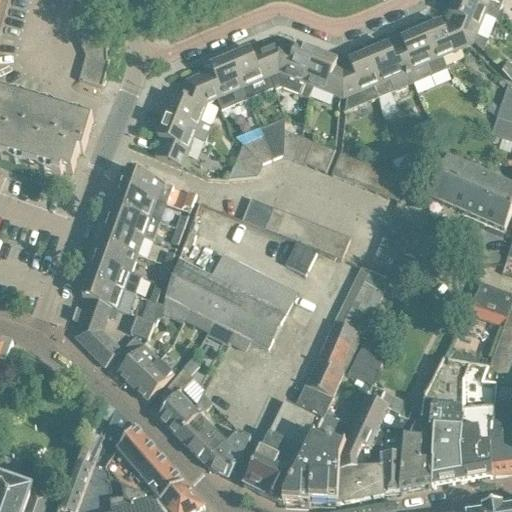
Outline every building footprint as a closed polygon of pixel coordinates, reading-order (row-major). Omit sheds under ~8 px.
[(90,5),(87,0),(72,0),(63,4),(68,15),(90,5)] [(484,54),(497,22),(500,14),(466,0),(455,0),(452,9),(449,17),(453,19),(451,25),(473,48),(474,44),(484,54)] [(492,0),(466,0),(500,14),(503,6),(492,1),(492,0)] [(94,16),(90,5),(68,15),(72,25),(94,16)] [(99,27),(94,16),(72,25),(77,37),(99,27)] [(473,48),(451,25),(444,28),(442,24),(422,33),(440,75),(448,72),(443,61),(473,48)] [(104,38),(99,27),(77,37),(81,47),(104,38)] [(440,75),(422,33),(401,41),(403,46),(397,48),(413,86),(440,75)] [(110,53),(104,38),(81,47),(86,59),(108,58),(107,53),(110,53)] [(301,98),(318,55),(298,47),(296,52),(279,44),(259,53),(275,91),(276,92),(280,90),(301,98)] [(413,86),(397,48),(391,51),(389,46),(369,55),(387,98),(413,86)] [(275,91),(259,53),(253,56),(251,52),(231,60),(249,103),(275,91)] [(344,102),(344,71),(337,68),(339,64),(318,55),(301,98),(309,102),(314,90),(344,102)] [(387,98),(369,55),(349,64),(351,68),(344,71),(344,102),(347,101),(346,115),(387,98)] [(108,62),(108,58),(86,59),(83,69),(106,77),(110,63),(108,62)] [(249,103),(231,60),(211,69),(212,73),(206,75),(218,102),(236,95),(241,106),(249,103)] [(103,89),(106,77),(83,69),(80,82),(103,89)] [(208,106),(218,102),(206,75),(186,84),(179,101),(175,99),(167,119),(209,137),(212,129),(201,124),(208,106)] [(511,125),(511,89),(509,88),(497,121),(511,125)] [(84,156),(94,122),(0,94),(0,160),(62,178),(64,173),(73,176),(79,155),(84,156)] [(209,137),(167,119),(158,140),(163,142),(155,159),(182,170),(194,140),(206,145),(209,137)] [(511,145),(511,125),(497,121),(491,139),(511,145)] [(284,159),(285,133),(285,122),(260,133),(263,139),(274,163),(284,159)] [(294,162),(303,140),(293,136),(285,133),(284,159),(294,162)] [(274,163),(263,139),(243,148),(263,167),(274,163)] [(305,167),(314,145),(303,140),(294,162),(305,167)] [(316,171),(325,149),(314,145),(305,167),(316,171)] [(263,167),(243,148),(235,169),(259,179),(263,167)] [(327,176),(336,153),(325,149),(316,171),(327,176)] [(343,182),(352,160),(341,156),(332,178),(343,182)] [(511,185),(448,158),(438,181),(430,200),(505,232),(511,215),(511,185)] [(354,187),(363,164),(352,160),(343,182),(354,187)] [(365,191),(374,169),(363,164),(354,187),(365,191)] [(259,179),(235,169),(229,183),(258,180),(259,179)] [(376,195),(385,173),(374,169),(365,191),(376,195)] [(164,186),(130,173),(123,192),(158,205),(164,186)] [(396,178),(385,173),(376,195),(388,200),(396,178)] [(408,182),(396,178),(388,200),(399,204),(408,182)] [(158,205),(123,192),(116,210),(151,223),(158,205)] [(197,198),(191,195),(186,209),(192,211),(197,198)] [(254,228),(263,206),(252,202),(243,224),(254,228)] [(265,233),(274,210),(263,206),(254,228),(265,233)] [(161,226),(151,223),(116,210),(110,228),(145,241),(154,244),(161,226)] [(276,237),(285,215),(274,210),(265,233),(276,237)] [(287,242),(296,219),(285,215),(276,237),(287,242)] [(183,219),(178,232),(184,234),(189,221),(183,219)] [(298,246),(307,224),(296,219),(287,242),(298,246)] [(393,220),(392,219),(388,230),(410,239),(414,228),(393,220)] [(309,250),(318,228),(307,224),(298,246),(309,250)] [(138,259),(145,241),(110,228),(103,246),(138,259)] [(320,255),(329,232),(318,228),(309,250),(320,255)] [(406,250),(410,239),(388,230),(383,241),(406,250)] [(180,247),(184,234),(178,232),(173,245),(180,247)] [(331,259),(340,237),(329,232),(320,255),(331,259)] [(351,241),(340,237),(331,259),(342,263),(351,241)] [(401,261),(406,250),(383,241),(379,252),(401,261)] [(138,259),(103,246),(96,264),(132,277),(138,259)] [(397,272),(401,261),(379,252),(374,263),(397,272)] [(170,254),(165,267),(171,270),(176,257),(170,254)] [(224,257),(213,280),(231,289),(243,267),(224,257)] [(419,263),(403,257),(393,284),(408,290),(419,263)] [(190,313),(214,326),(237,337),(232,347),(246,355),(251,344),(270,353),(288,318),(269,308),(250,299),(231,289),(213,280),(181,263),(167,302),(190,313)] [(392,283),(397,272),(374,263),(370,274),(392,283)] [(132,277),(96,264),(90,282),(125,295),(137,299),(143,281),(132,277)] [(166,283),(171,270),(165,267),(160,281),(166,283)] [(243,267),(231,289),(250,299),(261,277),(243,267)] [(392,283),(370,274),(362,272),(357,283),(385,296),(392,283)] [(261,277),(250,299),(269,308),(280,286),(261,277)] [(125,295),(90,282),(83,301),(90,303),(112,311),(118,314),(125,295)] [(385,296),(357,283),(352,293),(380,307),(385,296)] [(280,286),(269,308),(288,318),(299,296),(280,286)] [(162,293),(156,291),(151,304),(158,306),(162,293)] [(374,317),(380,307),(352,293),(347,304),(374,317)] [(184,324),(190,313),(167,302),(161,317),(170,320),(170,318),(184,325),(184,324)] [(104,335),(112,311),(90,303),(85,314),(80,312),(75,325),(81,327),(76,341),(106,371),(123,354),(104,335)] [(162,308),(158,306),(151,304),(144,323),(155,327),(162,308)] [(369,328),(374,317),(347,304),(342,315),(369,328)] [(511,309),(509,318),(490,372),(485,387),(498,387),(511,388),(511,309)] [(214,326),(190,313),(184,324),(208,336),(214,326)] [(369,328),(342,315),(337,325),(363,337),(364,338),(369,328)] [(155,327),(144,323),(137,320),(131,337),(149,344),(155,327)] [(351,363),(363,337),(337,325),(325,351),(351,363)] [(230,350),(232,347),(237,337),(214,326),(208,336),(207,339),(230,350)] [(0,381),(6,368),(13,349),(0,343),(0,381)] [(349,378),(373,390),(388,353),(386,352),(367,343),(349,378)] [(134,391),(159,363),(144,349),(118,377),(134,391)] [(345,376),(351,363),(325,351),(319,364),(345,376)] [(149,405),(163,391),(175,378),(159,363),(134,391),(149,405)] [(205,416),(198,409),(183,394),(195,382),(191,379),(200,370),(194,363),(185,372),(163,399),(172,407),(159,420),(179,441),(194,427),(201,420),(205,416)] [(339,388),(345,376),(319,364),(313,377),(339,388)] [(465,409),(464,385),(485,387),(490,372),(444,364),(425,405),(424,410),(422,424),(432,425),(429,460),(434,460),(433,490),(463,485),(462,451),(463,439),(465,409)] [(339,388),(313,377),(308,389),(334,401),(339,388)] [(493,436),(494,428),(497,388),(498,387),(485,387),(464,385),(465,409),(463,439),(462,451),(463,485),(493,480),(490,437),(493,436)] [(511,388),(498,387),(497,388),(494,428),(493,436),(490,437),(493,480),(511,477),(511,388)] [(326,417),(334,401),(308,389),(297,410),(323,423),(326,417)] [(385,499),(383,451),(382,449),(401,420),(408,406),(386,397),(373,390),(367,401),(362,413),(357,424),(351,436),(347,448),(340,465),(339,508),(385,499)] [(205,398),(198,409),(205,416),(214,407),(205,398)] [(300,471),(323,423),(297,410),(286,405),(262,453),(244,488),(282,507),(300,471)] [(116,414),(105,406),(99,418),(112,427),(116,414)] [(111,511),(111,505),(112,505),(110,483),(110,477),(106,475),(117,456),(136,431),(116,414),(112,427),(106,441),(98,463),(89,488),(94,490),(96,511),(94,511),(111,511)] [(340,465),(347,448),(340,445),(349,428),(326,417),(323,423),(300,471),(282,507),(284,508),(312,509),(312,507),(339,508),(340,465)] [(229,447),(217,435),(201,420),(194,427),(179,441),(209,471),(222,455),(229,447)] [(401,496),(403,459),(405,441),(404,441),(409,421),(401,420),(382,449),(383,451),(385,499),(400,497),(401,496)] [(433,490),(434,460),(429,460),(432,425),(422,424),(409,421),(404,441),(405,441),(403,459),(401,496),(433,490)] [(204,511),(136,431),(117,456),(106,475),(110,477),(110,483),(130,492),(145,498),(151,501),(157,511),(204,511)] [(80,511),(89,488),(98,463),(106,441),(91,436),(83,457),(70,485),(60,511),(80,511)] [(229,481),(240,464),(242,462),(252,443),(239,436),(229,447),(222,455),(209,471),(229,481)] [(47,511),(52,500),(34,494),(35,492),(0,480),(0,511),(47,511)] [(130,492),(110,483),(112,505),(111,505),(111,511),(157,511),(151,501),(145,498),(130,492)]
